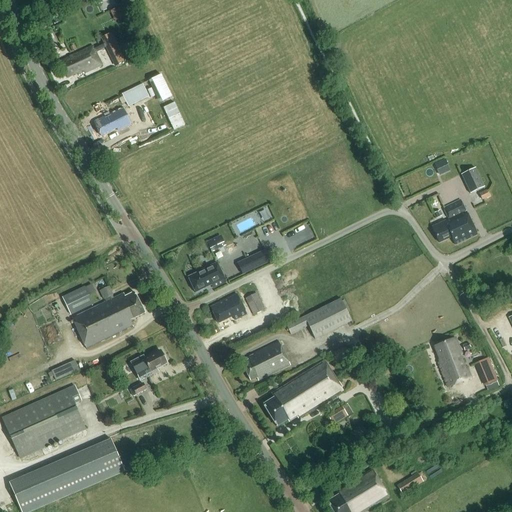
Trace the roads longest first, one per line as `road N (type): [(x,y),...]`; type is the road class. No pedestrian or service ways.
road 1 (unclassified): [(181,312),(391,210),(445,263),(511,228)]
road 2 (track): [(293,498),(509,382)]
road 3 (tertiary): [(302,511),(181,312)]
road 4 (tertiary): [(105,192),(54,108),(8,0)]
road 5 (track): [(509,382),(445,263)]
